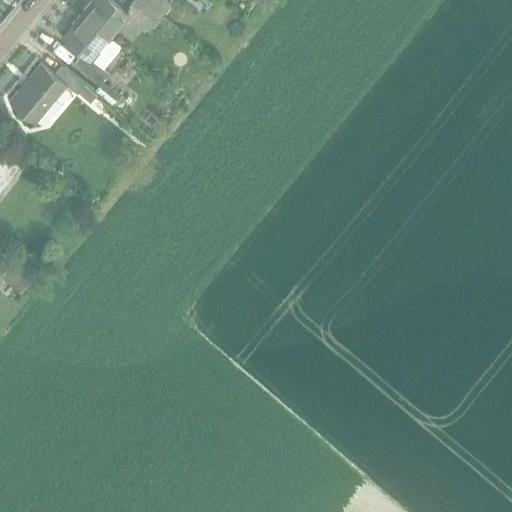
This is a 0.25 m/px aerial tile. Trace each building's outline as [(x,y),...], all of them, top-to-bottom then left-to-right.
[(92,0),(80,15),(109,38),(127,16),(108,0),(92,0)] [(153,27),(161,16),(141,0),(132,0),(128,6),(153,27)] [(141,0),(161,16),(170,6),(162,0),(141,0)] [(119,47),(109,38),(80,15),(61,37),(82,54),(73,65),(97,86),(94,90),(111,104),(120,94),(102,80),(107,74),(101,68),(119,47)] [(39,64),(8,101),(34,122),(65,85),(76,94),(85,84),(62,65),(53,75),(39,64)] [(95,95),(84,86),(78,93),(89,102),(95,95)] [(0,190),(19,168),(0,152),(0,190)] [(35,248),(22,254),(27,265),(40,259),(35,248)] [(11,264),(1,275),(19,291),(29,280),(11,264)]
